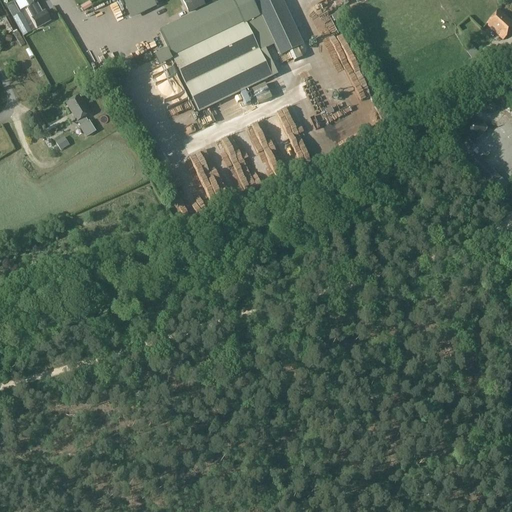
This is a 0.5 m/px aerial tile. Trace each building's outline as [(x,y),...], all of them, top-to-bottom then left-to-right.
[(201,0),(184,0),(182,1),(188,12),(204,4),(201,0)] [(251,0),(279,59),(302,48),(279,0),(251,0)] [(14,3),(6,6),(13,18),(12,18),(18,29),(21,35),(23,38),(31,33),(21,14),(20,14),(14,3)] [(6,11),(2,14),(0,10),(0,22),(1,21),(8,34),(12,33),(20,47),(25,45),(16,29),(6,11)] [(511,30),(511,23),(499,11),(486,24),(502,40),(511,30)] [(44,12),(42,13),(32,19),(37,29),(50,22),(44,12)] [(253,38),(257,36),(252,23),(247,24),(253,38)] [(271,78),(245,24),(172,59),(199,113),(271,78)] [(501,50),(497,54),(503,61),(507,57),(501,50)] [(485,61),(480,56),(477,53),(471,58),(482,72),(490,65),(486,60),(485,61)] [(170,64),(149,72),(152,80),(173,72),(170,64)] [(133,108),(139,103),(136,99),(132,102),(128,96),(134,92),(128,85),(120,91),(133,108)] [(95,133),(85,117),(88,115),(78,99),(67,105),(76,122),(86,138),(95,133)] [(458,130),(472,145),(488,130),(472,115),(458,130)] [(87,139),(49,164),(52,168),(46,172),(54,184),(97,155),(87,139)] [(60,150),(66,147),(61,140),(56,143),(60,150)] [(465,160),(469,154),(463,150),(459,156),(465,160)] [(5,172),(0,174),(0,196),(29,180),(26,175),(27,175),(17,157),(2,166),(5,172)] [(474,161),(470,166),(492,187),(499,179),(477,158),(474,161)] [(26,197),(35,209),(51,198),(42,186),(26,197)] [(21,208),(5,217),(9,224),(25,215),(21,208)]
